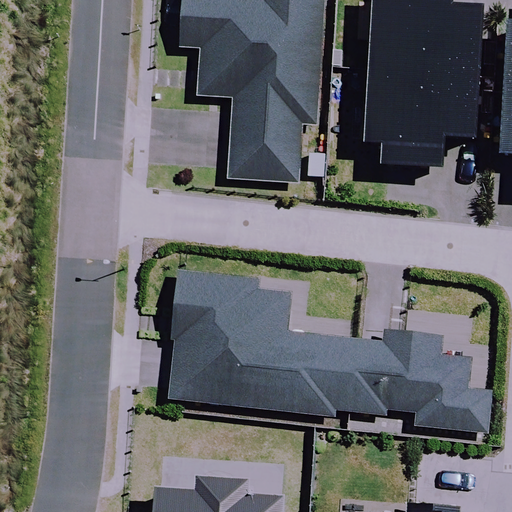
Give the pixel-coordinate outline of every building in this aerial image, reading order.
[(313,130),(320,0),(178,0),(175,52),(196,53),(191,101),(227,103),(222,182),(296,188),(298,129),(313,130)] [(364,0),(356,152),(374,153),(372,174),(435,176),(437,146),(468,148),(476,14),(445,12),(445,0),(364,0)] [(511,29),(499,30),(490,162),(511,163),(511,29)] [(257,282),(173,273),(167,342),(171,343),(164,404),(333,421),(333,415),(384,421),(385,415),(412,417),(411,430),(485,438),(490,395),(466,392),(469,361),(438,359),(440,339),(380,333),(379,345),(285,335),(289,296),(255,293),(257,282)] [(276,511),(277,503),(241,501),(242,487),(188,483),(187,497),(147,495),(145,511),(276,511)]
